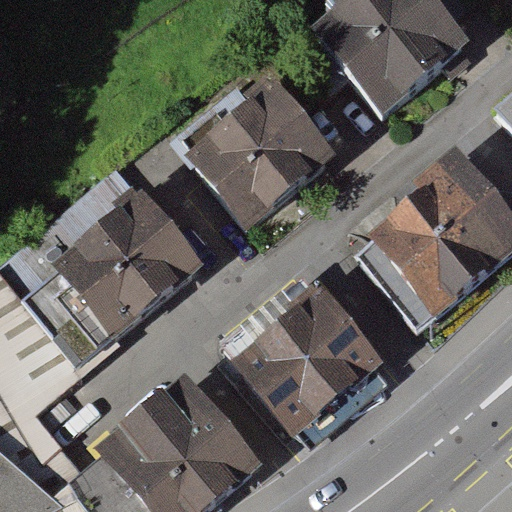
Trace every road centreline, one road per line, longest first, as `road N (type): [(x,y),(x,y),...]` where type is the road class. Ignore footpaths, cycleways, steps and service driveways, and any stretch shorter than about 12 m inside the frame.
road 1 (residential): [(511,88),(107,411)]
road 2 (primary): [(511,382),(360,511)]
